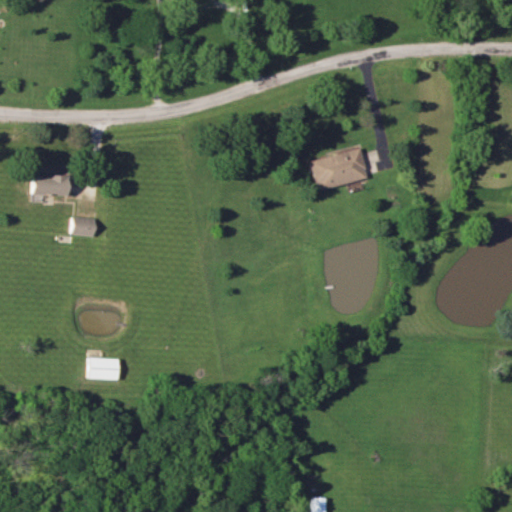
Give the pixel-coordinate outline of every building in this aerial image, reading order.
[(363,177),(356,147),(306,159),(313,189),(363,177)] [(28,194),(65,194),(65,174),(28,174),(28,194)] [(93,217),(70,215),(68,233),(91,236),(93,217)] [(84,377),(113,378),(114,358),(85,357),(84,377)] [(320,511),(321,497),(307,497),(307,511),(320,511)]
